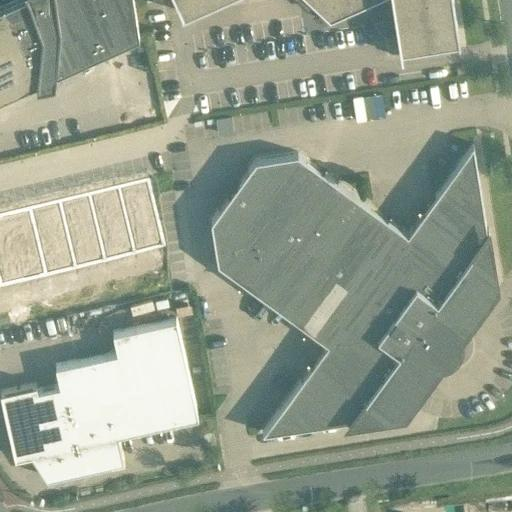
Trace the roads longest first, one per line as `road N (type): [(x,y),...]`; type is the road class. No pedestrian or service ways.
road 1 (unknown): [(511,102),(266,148),(233,169),(203,221),(220,291),(254,352),(243,399)]
road 2 (unclassified): [(206,511),(511,463)]
road 3 (unknown): [(0,179),(133,148),(169,129),(222,76)]
road 4 (unknown): [(222,76),(195,65),(183,43),(187,29),(236,12),(275,11),(312,27),(316,67)]
road 5 (unknown): [(511,40),(470,52),(316,67)]
